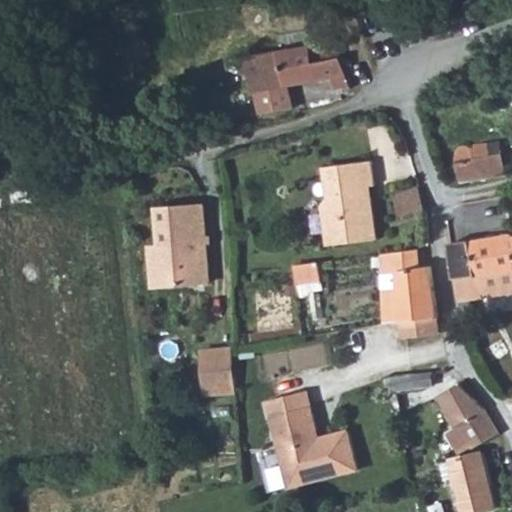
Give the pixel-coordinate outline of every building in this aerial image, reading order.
[(358,42),(327,50),(333,82),(351,78),(366,74),(358,42)] [(286,58),(270,64),(283,120),(316,110),(310,87),(333,82),(327,50),(286,58)] [(366,74),(351,78),(356,96),(369,94),(370,80),(366,74)] [(455,162),(463,187),(490,180),(511,172),(511,167),(506,152),(477,160),(470,151),(463,150),(456,154),(455,162)] [(377,185),(371,152),(319,162),(336,249),(383,240),(372,186),(377,185)] [(419,190),(395,195),(399,220),(424,215),(419,190)] [(157,204),(160,244),(165,244),(169,280),(209,277),(200,201),(157,204)] [(511,239),(478,243),(483,278),(492,277),(511,274),(511,239)] [(478,243),(458,247),(458,255),(464,282),(483,278),(478,243)] [(165,244),(160,244),(152,245),(155,282),(169,280),(165,244)] [(396,255),(384,255),(386,269),(395,269),(396,290),(406,289),(412,326),(439,325),(434,266),(423,266),(422,252),(396,255)] [(303,282),(328,281),(327,262),(302,263),(303,282)] [(493,287),(496,298),(511,295),(511,274),(492,277),(493,287)] [(464,282),(467,301),(496,298),(493,287),(492,277),(483,278),(464,282)] [(439,325),(412,326),(414,342),(441,339),(439,325)] [(244,390),(239,347),(201,352),(205,395),(244,390)] [(392,385),(394,397),(436,388),(435,380),(429,380),(429,374),(416,375),(418,382),(392,385)] [(470,380),(445,392),(474,450),(502,439),(470,380)] [(276,402),(279,417),(318,409),(315,393),(276,402)] [(354,435),(325,441),(318,409),(279,417),(295,488),(362,474),(354,435)] [(495,449),(461,463),(470,511),(499,511),(492,481),(501,479),(495,449)]
